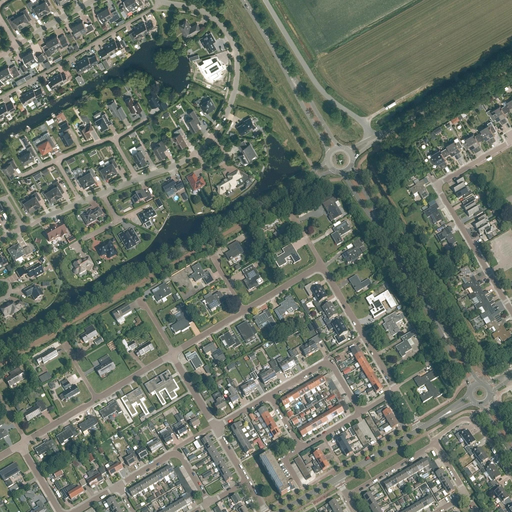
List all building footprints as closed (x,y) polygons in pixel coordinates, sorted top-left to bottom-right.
[(42,0),(43,2),(40,4),(45,14),(49,12),(48,11),(51,10),(48,5),(50,3),(48,0),(42,0)] [(136,10),(130,0),(124,0),(127,6),(124,8),(127,13),(131,11),(133,12),(136,10)] [(130,0),(136,10),(137,9),(139,6),(143,4),(141,0),(130,0)] [(41,15),(42,16),(45,14),(40,4),(39,4),(37,1),(33,4),(31,1),(27,3),(29,7),(30,7),(33,13),(36,11),(39,16),(41,15)] [(120,17),(116,10),(115,8),(110,11),(108,7),(103,10),(108,19),(110,23),(120,17)] [(22,14),(18,17),(24,26),(28,24),(27,23),(29,22),(26,17),(30,15),(26,9),(21,12),(22,14)] [(105,20),(108,19),(103,10),(97,13),(101,19),(98,20),(101,26),(106,23),(105,20)] [(24,26),(18,17),(15,19),(13,16),(8,19),(12,26),(15,24),(18,29),(20,27),(21,28),(24,26)] [(178,25),(186,38),(201,30),(197,24),(190,28),(186,20),(178,25)] [(91,23),(89,25),(86,27),(83,21),(77,24),(82,33),(83,33),(83,34),(84,34),(85,34),(95,29),(91,23)] [(145,25),(144,22),(139,25),(144,34),(156,27),(152,21),(145,25)] [(79,34),(82,33),(77,24),(72,27),(75,33),(72,34),(76,40),(81,37),(79,34)] [(132,32),(134,35),(131,37),(133,40),(144,34),(139,25),(134,28),(135,30),(132,32)] [(207,33),(203,37),(200,39),(205,47),(206,46),(210,52),(216,49),(212,43),(215,41),(211,33),(208,35),(207,33)] [(60,41),(57,36),(52,39),(57,47),(59,46),(61,48),(69,44),(66,38),(60,41)] [(54,49),(57,47),(52,39),(46,42),(50,47),(44,51),(47,56),(54,52),(55,50),(54,49)] [(110,44),(115,52),(123,47),(120,42),(117,44),(115,41),(110,44)] [(103,59),(115,52),(110,44),(105,46),(107,50),(100,54),(103,59)] [(36,56),(33,51),(28,54),(33,62),(35,61),(36,63),(38,63),(45,59),(42,53),(36,56)] [(30,64),(33,62),(28,54),(22,57),(25,63),(19,66),(23,72),(31,67),(30,64)] [(89,59),(87,57),(83,59),(87,68),(99,61),(96,55),(89,59)] [(211,58),(203,60),(204,63),(200,65),(202,68),(202,69),(206,67),(210,75),(213,79),(219,76),(217,72),(224,68),(222,65),(221,64),(220,65),(217,60),(213,62),(211,58)] [(79,73),(87,68),(83,59),(78,62),(79,66),(76,67),(79,73)] [(12,72),(8,66),(3,69),(8,78),(11,76),(13,79),(20,74),(17,69),(12,72)] [(62,76),(60,73),(55,76),(60,84),(69,80),(66,74),(62,76)] [(52,89),(60,84),(55,76),(51,79),(52,82),(49,84),(52,89)] [(34,91),(33,89),(28,92),(33,100),(44,94),(41,87),(34,91)] [(25,105),(33,100),(28,92),(23,95),(25,98),(22,100),(25,105)] [(161,110),(168,106),(164,99),(160,101),(155,92),(154,93),(153,93),(151,94),(150,95),(147,97),(151,103),(150,104),(152,108),(158,105),(161,110)] [(137,113),(142,110),(138,102),(135,104),(131,97),(129,98),(128,98),(126,100),(125,101),(131,112),(135,110),(137,113)] [(201,102),(198,103),(201,109),(203,112),(206,110),(206,111),(207,112),(215,108),(213,104),(214,104),(211,100),(209,99),(202,103),(201,102)] [(121,119),(126,116),(120,107),(118,108),(114,101),(113,102),(112,100),(108,103),(109,104),(108,104),(110,108),(110,109),(112,113),(113,113),(115,116),(118,114),(121,119)] [(6,106),(5,104),(0,107),(5,115),(16,109),(12,102),(6,106)] [(504,114),(507,112),(504,106),(500,108),(499,106),(495,109),(504,123),(507,122),(504,118),(506,117),(504,114)] [(504,123),(495,109),(491,111),(492,113),(489,115),(492,121),(496,119),(498,122),(499,121),(501,125),(504,123)] [(189,125),(193,132),(194,131),(195,132),(197,131),(197,129),(199,128),(195,121),(198,120),(193,111),(188,114),(191,119),(186,122),(188,126),(189,125)] [(62,121),(66,118),(62,112),(56,115),(58,119),(61,118),(62,121)] [(90,121),(85,112),(80,115),(81,118),(84,116),(86,120),(88,123),(90,121)] [(102,116),(96,120),(97,123),(96,124),(99,128),(100,127),(102,130),(108,126),(106,122),(109,120),(105,113),(102,115),(102,116)] [(237,127),(242,135),(256,127),(250,117),(244,121),(245,122),(237,127)] [(65,146),(74,141),(72,137),(70,135),(68,131),(67,129),(70,127),(67,122),(60,126),(63,131),(65,133),(60,136),(65,146)] [(89,132),(93,129),(91,124),(86,127),(84,123),(79,125),(79,128),(80,130),(85,139),(91,135),(89,132)] [(488,125),(484,128),(492,142),(495,141),(493,137),(494,136),(493,133),(496,131),(492,125),(489,127),(488,125)] [(492,142),(484,128),(480,130),(481,132),(477,134),(481,140),(484,138),(486,141),(488,140),(490,144),(492,142)] [(173,138),(179,148),(186,144),(182,136),(184,135),(181,129),(174,132),(176,136),(173,138)] [(478,142),(481,140),(477,134),(474,136),(473,134),(469,136),(478,151),(480,150),(478,146),(479,145),(478,142)] [(47,150),(47,151),(48,150),(52,148),(50,144),(54,142),(50,135),(45,137),(44,135),(40,137),(42,139),(34,143),(38,149),(40,148),(43,153),(47,150)] [(478,151),(469,136),(465,139),(466,141),(462,143),(466,149),(469,147),(471,150),(473,149),(475,153),(478,151)] [(162,140),(157,143),(158,146),(154,148),(154,149),(153,149),(155,153),(156,152),(160,158),(162,157),(163,157),(165,156),(165,155),(166,155),(163,149),(166,147),(162,140)] [(250,158),(254,156),(252,152),(253,151),(250,144),(247,146),(244,140),(236,144),(236,145),(237,144),(243,154),(239,156),(243,163),(248,161),(249,163),(252,161),(250,158)] [(454,141),(450,143),(459,158),(461,156),(459,152),(461,152),(459,149),(462,147),(458,141),(455,143),(454,141)] [(456,160),(459,158),(450,143),(446,146),(447,148),(443,150),(447,156),(450,154),(452,157),(454,156),(456,160)] [(135,158),(134,158),(136,162),(137,162),(139,166),(146,162),(142,155),(146,153),(141,145),(136,148),(138,151),(132,154),(135,158)] [(20,157),(24,164),(34,158),(34,157),(36,155),(31,146),(27,148),(29,152),(20,157)] [(444,158),(447,156),(443,150),(440,152),(439,150),(435,152),(444,167),(446,165),(444,161),(446,160),(444,158)] [(441,168),(444,167),(435,152),(431,155),(432,157),(428,159),(432,165),(435,163),(437,166),(439,165),(441,168)] [(117,165),(114,158),(109,161),(110,164),(107,166),(112,175),(113,176),(116,174),(115,173),(118,171),(115,166),(117,165)] [(9,179),(14,176),(12,172),(15,171),(13,169),(17,167),(13,160),(8,163),(9,165),(3,168),(3,169),(2,170),(4,173),(5,172),(9,179)] [(112,175),(107,166),(105,162),(101,164),(101,165),(97,168),(100,175),(103,173),(106,178),(112,175)] [(88,173),(85,175),(90,184),(91,185),(94,183),(93,182),(96,180),(93,175),(95,174),(92,167),(87,170),(88,173)] [(90,184),(85,175),(84,175),(82,171),(79,172),(79,173),(74,176),(78,184),(81,182),(84,187),(90,184)] [(239,174),(238,172),(230,177),(231,178),(223,183),(224,185),(217,189),(221,194),(223,193),(226,192),(229,196),(233,194),(232,191),(235,189),(235,188),(237,187),(238,188),(250,182),(247,177),(241,173),(239,174)] [(191,185),(194,191),(205,185),(201,179),(197,181),(194,175),(187,179),(191,185)] [(452,189),(455,194),(465,188),(462,183),(464,182),(462,178),(455,182),(458,185),(452,189)] [(55,187),(52,189),(57,198),(58,199),(61,197),(60,196),(63,195),(60,189),(62,188),(58,180),(53,183),(55,187)] [(174,193),(176,193),(178,192),(184,189),(180,183),(175,186),(172,181),(168,183),(169,183),(162,187),(166,194),(173,190),(173,191),(174,193)] [(423,200),(429,197),(423,187),(425,186),(422,181),(415,185),(415,186),(409,190),(413,196),(418,193),(423,200)] [(468,194),(465,188),(455,194),(458,199),(464,196),(466,199),(472,195),(470,192),(468,194)] [(57,198),(52,189),(48,191),(46,189),(42,191),(45,198),(48,196),(51,202),(57,198)] [(34,197),(30,199),(35,208),(41,205),(38,199),(41,198),(37,191),(32,194),(34,197)] [(146,196),(143,191),(136,195),(136,196),(132,199),(135,205),(140,202),(140,203),(145,200),(147,203),(152,199),(149,194),(146,196)] [(335,204),(338,202),(335,197),(322,205),(329,217),(327,218),(330,222),(342,215),(335,204)] [(463,207),(466,212),(475,206),(473,202),(476,201),(473,197),(467,200),(468,203),(463,207)] [(35,208),(30,199),(26,201),(25,199),(20,201),(24,208),(26,206),(29,212),(35,208)] [(155,202),(159,209),(163,206),(159,200),(155,202)] [(436,223),(442,220),(437,210),(439,209),(436,204),(429,208),(429,209),(423,213),(426,219),(432,216),(436,223)] [(479,212),(475,206),(466,212),(469,217),(475,214),(476,217),(483,213),(481,210),(479,212)] [(153,218),(156,216),(154,212),(151,208),(138,216),(143,224),(145,225),(150,222),(148,220),(152,218),(152,219),(153,218)] [(82,217),(87,225),(96,221),(95,219),(102,215),(99,209),(92,214),(91,212),(82,217)] [(473,225),(477,230),(486,224),(485,222),(487,220),(484,215),(476,219),(478,222),(473,225)] [(276,241),(286,236),(282,229),(278,232),(275,227),(279,224),(276,220),(259,230),(262,234),(263,234),(264,233),(273,228),(276,233),(273,235),(276,241)] [(340,237),(351,231),(345,222),(334,228),(337,232),(331,236),(337,246),(343,242),(340,237)] [(489,228),(486,224),(477,230),(480,235),(484,233),(486,236),(493,231),(491,227),(489,228)] [(65,233),(66,233),(61,225),(57,227),(52,229),(52,230),(45,234),(49,242),(50,242),(60,236),(61,238),(66,235),(65,233)] [(450,247),(456,243),(450,233),(453,232),(450,227),(443,232),(443,233),(437,237),(440,242),(446,239),(450,247)] [(126,232),(119,236),(128,251),(135,247),(136,245),(135,244),(139,242),(132,230),(127,233),(126,232)] [(255,246),(251,239),(244,243),(248,251),(255,246)] [(358,249),(363,247),(358,240),(352,244),(355,249),(344,255),(342,256),(344,259),(344,258),(347,264),(349,263),(351,262),(362,255),(358,249)] [(110,242),(97,249),(101,256),(105,254),(107,255),(108,255),(108,256),(109,258),(110,259),(112,257),(113,257),(117,254),(110,242)] [(244,253),(237,242),(228,248),(229,248),(231,251),(230,252),(225,255),(225,254),(228,259),(229,262),(231,261),(232,260),(235,258),(244,253)] [(22,251),(19,245),(8,251),(14,262),(24,256),(25,258),(32,254),(28,247),(22,251)] [(294,264),(300,261),(293,249),(277,258),(280,263),(290,257),(294,264)] [(93,265),(89,259),(82,263),(81,261),(73,265),(76,269),(75,269),(74,270),(74,271),(74,272),(74,273),(75,274),(76,275),(77,275),(78,274),(79,274),(79,275),(86,271),(85,269),(93,265)] [(25,268),(16,273),(20,279),(26,275),(28,274),(30,278),(35,276),(36,278),(43,274),(43,273),(43,272),(42,270),(41,270),(38,264),(26,271),(25,268)] [(204,283),(212,279),(208,272),(204,274),(198,264),(191,268),(194,274),(191,276),(195,283),(202,279),(204,283)] [(473,277),(477,275),(475,272),(471,274),(467,267),(459,271),(461,274),(456,277),(459,282),(464,279),(467,284),(471,282),(469,279),(473,277)] [(255,289),(259,286),(255,280),(260,277),(255,268),(244,275),(245,278),(247,280),(244,282),(248,289),(253,285),(255,289)] [(356,293),(371,285),(368,280),(361,284),(356,276),(348,280),(356,293)] [(479,287),(483,284),(481,282),(477,284),(473,277),(469,279),(471,282),(467,284),(462,287),(465,291),(470,289),(473,294),(477,291),(475,289),(479,287)] [(157,302),(171,295),(165,284),(158,288),(159,291),(153,295),(157,302)] [(313,295),(315,298),(323,293),(320,287),(316,290),(312,284),(304,288),(309,297),(313,295)] [(24,291),(27,298),(31,296),(34,301),(38,299),(41,300),(41,297),(43,296),(38,287),(36,289),(34,285),(24,291)] [(481,299),(485,296),(488,294),(487,292),(483,294),(479,287),(475,289),(477,291),(473,294),(468,296),(471,301),(476,298),(479,303),(482,301),(481,299)] [(373,320),(386,312),(378,300),(383,297),(391,309),(396,306),(387,291),(374,299),(372,296),(365,299),(369,306),(371,305),(373,309),(369,312),(373,318),(373,319),(373,320)] [(211,312),(226,303),(220,293),(205,302),(211,312)] [(327,299),(323,293),(315,298),(317,301),(313,304),(316,309),(322,305),(321,303),(327,299)] [(294,312),(297,309),(290,296),(286,299),(287,300),(279,305),(281,307),(277,309),(281,316),(284,315),(283,314),(287,312),(288,313),(290,314),(292,314),(294,313),(293,312),(294,312)] [(487,309),(491,306),(494,304),(493,301),(489,304),(485,296),(481,299),(482,301),(479,303),(474,306),(477,311),(482,308),(485,313),(488,311),(487,309)] [(23,308),(19,301),(13,305),(11,302),(12,303),(9,305),(8,304),(0,309),(4,317),(10,314),(11,316),(13,315),(13,314),(19,311),(23,308)] [(324,308),(322,305),(316,309),(319,314),(323,312),(325,315),(333,310),(330,304),(324,308)] [(117,321),(131,313),(127,306),(113,315),(117,321)] [(497,316),(499,314),(500,314),(499,311),(495,314),(491,306),(487,309),(488,311),(485,313),(480,316),(483,321),(487,318),(490,323),(494,321),(493,318),(497,316)] [(337,316),(333,310),(325,315),(327,318),(323,321),(326,326),(333,322),(331,320),(337,316)] [(181,315),(182,316),(176,320),(178,323),(171,328),(173,332),(175,335),(180,331),(181,332),(190,327),(188,325),(193,322),(190,317),(188,318),(185,312),(181,315)] [(395,324),(404,319),(401,315),(397,317),(395,313),(383,320),(386,324),(383,326),(386,331),(389,330),(393,336),(400,332),(395,324)] [(273,332),(278,329),(271,318),(268,320),(265,314),(259,317),(258,316),(253,319),(259,328),(268,323),(273,332)] [(490,323),(486,326),(489,330),(493,328),(496,333),(500,331),(499,328),(502,326),(506,324),(504,321),(503,321),(499,314),(497,316),(493,318),(494,321),(490,323)] [(334,325),(333,322),(326,326),(330,331),(334,329),(336,332),(344,327),(340,322),(334,325)] [(241,334),(243,338),(246,341),(254,336),(258,334),(255,329),(251,331),(247,323),(239,327),(238,328),(241,334)] [(502,326),(499,328),(500,331),(496,333),(492,336),(495,340),(499,337),(502,343),(511,337),(511,333),(510,331),(507,333),(502,326)] [(91,340),(97,336),(92,327),(85,330),(87,334),(81,337),(85,344),(89,341),(89,342),(91,340)] [(347,333),(344,327),(336,332),(338,335),(334,338),(338,346),(346,341),(343,336),(347,333)] [(235,349),(241,345),(237,339),(234,341),(229,333),(220,339),(222,343),(224,341),(229,349),(233,346),(235,349)] [(407,341),(411,339),(409,334),(401,339),(403,343),(396,348),(401,356),(412,350),(407,341)] [(315,346),(322,342),(318,336),(309,342),(310,345),(307,347),(312,355),(318,351),(315,346)] [(131,352),(137,348),(133,342),(127,346),(131,352)] [(151,352),(154,350),(149,343),(137,350),(138,352),(135,353),(138,358),(140,356),(141,357),(150,351),(151,352)] [(212,365),(214,368),(226,360),(219,350),(217,351),(213,344),(203,350),(206,355),(211,353),(216,362),(212,365)] [(312,355),(307,347),(304,349),(302,346),(291,352),(295,358),(303,353),(306,358),(312,355)] [(43,364),(57,356),(53,349),(40,357),(39,357),(35,359),(38,364),(42,361),(43,364)] [(361,354),(358,349),(354,351),(354,350),(348,354),(349,356),(352,354),(354,357),(361,354)] [(196,371),(203,367),(195,353),(186,359),(188,362),(190,361),(196,371)] [(364,359),(361,354),(354,357),(351,359),(352,361),(355,359),(357,362),(357,363),(364,359)] [(107,364),(102,367),(96,370),(100,377),(110,372),(115,369),(109,358),(105,361),(107,364)] [(367,364),(364,359),(357,363),(357,362),(354,364),(355,366),(358,364),(360,367),(360,368),(367,364)] [(285,363),(289,371),(295,367),(291,360),(288,362),(285,363)] [(289,371),(285,363),(280,366),(279,367),(284,374),(289,371)] [(370,369),(367,364),(360,368),(360,367),(357,369),(358,371),(361,369),(363,372),(363,373),(370,369)] [(10,388),(24,379),(18,369),(9,374),(11,377),(6,381),(10,388)] [(373,374),(370,369),(363,373),(363,372),(360,374),(361,376),(364,374),(366,377),(367,378),(373,374)] [(267,371),(265,372),(270,382),(276,378),(272,371),(268,373),(267,371)] [(437,398),(440,396),(436,389),(434,390),(430,382),(438,377),(434,371),(421,379),(419,377),(414,380),(419,389),(425,385),(431,394),(428,396),(427,394),(421,398),(424,403),(433,398),(436,396),(437,398)] [(155,391),(161,400),(162,399),(159,393),(166,389),(169,395),(178,389),(173,381),(168,372),(159,377),(162,383),(157,386),(154,380),(145,386),(150,395),(155,391)] [(270,382),(265,372),(259,376),(264,385),(270,382)] [(376,379),(373,374),(367,378),(366,377),(363,379),(364,381),(367,379),(369,383),(370,383),(376,379)] [(327,387),(328,386),(328,385),(326,383),(324,381),(322,378),(322,377),(317,380),(320,386),(321,386),(325,384),(327,387)] [(379,384),(376,379),(370,383),(369,383),(366,385),(367,386),(370,384),(372,388),(373,388),(379,384)] [(323,389),(321,386),(320,386),(317,380),(311,383),(315,389),(316,389),(319,387),(322,390),(323,389)] [(66,402),(79,394),(74,386),(71,388),(68,383),(62,386),(66,393),(59,397),(62,402),(65,400),(66,402)] [(247,383),(245,384),(251,393),(257,390),(253,383),(249,385),(247,383)] [(311,392),(314,390),(316,393),(318,392),(316,389),(315,389),(311,383),(306,386),(310,392),(311,392)] [(251,393),(245,384),(244,385),(245,387),(241,390),(245,397),(251,393)] [(376,394),(383,390),(379,384),(373,388),(372,388),(366,391),(368,394),(374,391),(376,394)] [(313,395),(311,392),(310,392),(306,386),(301,389),(305,396),(306,395),(309,393),(311,397),(313,395)] [(125,404),(132,417),(137,414),(132,406),(136,403),(138,406),(139,405),(143,411),(144,410),(139,401),(145,398),(139,389),(126,397),(129,402),(125,404)] [(308,398),(306,395),(305,396),(301,389),(296,392),(300,399),(301,398),(304,396),(306,400),(308,398)] [(227,395),(229,399),(232,404),(239,400),(236,395),(232,390),(229,392),(230,394),(227,395)] [(303,402),(301,398),(300,399),(296,392),(291,395),(295,402),(295,401),(299,399),(301,403),(303,402)] [(218,405),(215,407),(218,413),(226,408),(223,402),(222,402),(221,400),(223,400),(218,393),(212,396),(216,402),(218,405)] [(298,405),(295,401),(295,402),(291,395),(286,398),(289,405),(290,404),(294,402),(296,406),(298,405)] [(292,408),(290,404),(289,405),(286,398),(280,401),(284,408),(288,405),(291,409),(292,408)] [(35,405),(37,407),(26,413),(26,412),(20,413),(21,418),(22,420),(25,419),(27,423),(37,417),(38,418),(41,416),(40,414),(46,410),(41,402),(35,405)] [(118,415),(122,413),(115,402),(108,406),(109,407),(100,413),(104,420),(117,413),(118,415)] [(340,406),(339,404),(338,403),(337,404),(339,407),(335,409),(334,410),(338,416),(344,413),(341,409),(342,409),(340,406)] [(334,410),(335,409),(333,406),(332,407),(334,411),(330,412),(329,413),(333,420),(338,416),(334,410)] [(268,414),(264,409),(261,411),(260,410),(254,414),(255,416),(259,414),(261,417),(261,418),(268,414)] [(329,413),(330,412),(328,409),(326,410),(328,414),(325,416),(324,416),(328,423),(333,420),(329,413)] [(383,415),(385,419),(386,420),(392,416),(389,411),(383,414),(382,413),(379,416),(380,417),(383,415)] [(324,416),(325,416),(323,412),(321,413),(323,417),(320,419),(319,419),(323,426),(328,423),(324,416)] [(271,419),(268,414),(261,418),(261,417),(257,419),(258,421),(262,419),(264,422),(264,423),(271,419)] [(319,419),(320,419),(318,415),(316,416),(317,418),(313,420),(315,422),(314,422),(318,429),(323,426),(319,419)] [(194,416),(190,418),(188,420),(190,424),(194,429),(200,425),(197,420),(194,416)] [(395,421),(392,416),(386,420),(385,419),(382,421),(383,423),(386,421),(389,425),(395,421)] [(87,431),(96,426),(91,417),(87,419),(88,421),(79,427),(85,436),(88,434),(87,431)] [(296,418),(291,421),(294,426),(300,423),(296,418)] [(314,422),(315,422),(313,420),(313,418),(311,419),(313,423),(310,425),(309,425),(313,432),(318,429),(314,422)] [(274,424),(271,419),(264,423),(264,422),(260,424),(261,426),(265,424),(267,427),(267,428),(274,424)] [(309,425),(310,425),(308,421),(306,422),(308,426),(304,428),(308,435),(313,432),(309,425)] [(395,428),(398,426),(395,421),(389,425),(388,424),(382,428),(383,431),(390,427),(392,430),(395,428)] [(234,434),(240,430),(240,429),(238,426),(241,424),(240,422),(236,424),(237,425),(231,429),(234,434)] [(183,427),(183,426),(181,424),(174,428),(176,432),(180,437),(187,433),(184,427),(183,427)] [(277,429),(274,424),(267,428),(267,427),(263,429),(264,431),(268,429),(270,432),(270,433),(277,429)] [(304,428),(302,424),(300,425),(303,429),(298,431),(302,438),(308,435),(304,428)] [(61,445),(74,437),(75,439),(78,437),(72,426),(65,430),(66,432),(56,438),(61,445)] [(240,430),(234,434),(237,439),(243,435),(243,434),(241,431),(244,429),(243,427),(240,429),(240,430)] [(160,433),(162,437),(164,440),(163,440),(167,445),(173,442),(170,437),(173,435),(170,429),(166,431),(166,430),(160,433)] [(280,434),(277,429),(270,433),(270,432),(266,434),(267,436),(271,434),(274,438),(280,434)] [(3,433),(1,430),(0,431),(0,440),(8,436),(5,431),(3,433)] [(243,435),(237,439),(240,444),(246,440),(246,439),(249,438),(249,437),(246,432),(243,434),(243,435)] [(464,442),(471,437),(467,432),(463,436),(460,432),(455,436),(458,440),(461,438),(464,442)] [(338,438),(340,440),(337,442),(340,447),(346,443),(346,442),(345,440),(346,439),(346,438),(348,437),(345,433),(338,438)] [(246,440),(240,444),(243,449),(249,446),(249,445),(248,443),(252,440),(251,437),(249,437),(249,438),(246,439),(246,440)] [(475,443),(471,437),(464,442),(468,447),(465,449),(468,453),(473,449),(470,446),(475,443)] [(211,443),(208,438),(203,441),(201,439),(197,441),(201,448),(204,446),(205,447),(211,443)] [(148,448),(152,454),(159,450),(160,451),(163,449),(162,448),(157,439),(152,441),(154,445),(148,448)] [(350,440),(346,442),(346,443),(340,447),(343,452),(350,448),(349,447),(347,444),(351,442),(350,440)] [(39,458),(52,450),(47,441),(43,443),(44,445),(35,450),(39,458)] [(214,448),(211,443),(205,447),(204,446),(201,448),(202,450),(205,448),(207,452),(208,452),(214,448)] [(249,446),(243,449),(246,455),(252,451),(250,446),(253,444),(252,443),(249,445),(249,446)] [(350,449),(354,447),(353,445),(349,447),(350,448),(343,452),(346,457),(353,453),(350,449)] [(142,448),(133,453),(136,458),(139,457),(141,461),(148,456),(142,448)] [(217,454),(214,448),(208,452),(207,452),(204,454),(205,455),(208,453),(210,457),(211,458),(217,454)] [(477,460),(484,455),(480,449),(475,453),(473,449),(468,453),(471,458),(474,455),(477,460)] [(134,460),(136,458),(133,453),(132,450),(127,453),(130,458),(125,461),(129,467),(136,464),(134,460)] [(314,457),(316,460),(316,461),(323,457),(320,452),(313,455),(309,457),(310,459),(314,457)] [(220,459),(217,454),(211,458),(210,457),(207,459),(208,461),(211,459),(213,462),(214,463),(220,459)] [(281,497),(294,489),(291,484),(287,487),(268,455),(259,460),(281,497)] [(488,460),(484,455),(477,460),(474,461),(478,466),(477,466),(480,471),(485,467),(483,463),(488,460)] [(326,462),(323,457),(316,461),(316,460),(312,462),(313,464),(315,468),(315,467),(319,465),(319,466),(326,462)] [(214,463),(213,462),(210,464),(211,466),(214,464),(216,467),(217,468),(223,464),(220,459),(214,463)] [(425,460),(420,463),(424,470),(424,469),(428,467),(430,471),(432,469),(430,467),(430,466),(429,466),(428,464),(425,460)] [(117,473),(123,470),(120,464),(115,467),(113,462),(111,463),(117,473)] [(329,467),(326,462),(319,466),(319,465),(315,467),(316,469),(320,467),(322,471),(329,467)] [(111,477),(117,473),(111,463),(108,465),(111,470),(108,472),(111,477)] [(424,470),(420,463),(415,466),(418,473),(419,472),(423,470),(425,474),(426,473),(424,469),(424,470)] [(226,469),(223,464),(217,468),(216,467),(213,469),(214,471),(217,469),(220,472),(220,473),(226,469)] [(9,479),(19,473),(15,465),(0,474),(8,489),(13,486),(9,479)] [(418,473),(415,466),(409,469),(413,476),(414,475),(417,473),(419,477),(421,476),(419,472),(418,473)] [(170,467),(165,470),(169,477),(170,476),(173,474),(175,478),(177,477),(176,476),(175,473),(173,471),(170,467)] [(489,477),(496,472),(492,467),(488,470),(485,467),(480,471),(483,475),(486,473),(489,477)] [(229,474),(226,469),(220,473),(220,472),(216,474),(217,476),(221,474),(222,477),(223,478),(229,474)] [(413,476),(409,469),(404,472),(408,479),(409,478),(412,476),(414,480),(416,479),(414,475),(413,476)] [(56,479),(63,474),(60,470),(53,474),(56,479)] [(164,480),(165,479),(168,477),(170,481),(172,480),(170,476),(169,477),(165,470),(160,473),(164,480)] [(93,471),(90,473),(98,485),(100,484),(101,484),(103,483),(103,482),(97,471),(97,472),(98,473),(95,474),(93,471)] [(442,471),(440,472),(435,475),(434,474),(431,476),(433,477),(436,475),(438,479),(439,480),(445,476),(442,471)] [(408,479),(404,472),(399,475),(403,482),(404,481),(407,479),(409,483),(411,482),(409,478),(408,479)] [(500,477),(496,472),(489,477),(493,481),(489,484),(492,488),(498,484),(495,481),(500,477)] [(91,489),(98,485),(90,473),(87,474),(89,478),(86,480),(91,489)] [(167,483),(165,479),(164,480),(160,473),(155,476),(159,483),(160,482),(163,480),(165,484),(167,483)] [(226,483),(233,479),(229,474),(223,478),(222,477),(219,479),(220,481),(223,479),(226,483)] [(403,482),(399,475),(394,478),(398,485),(398,484),(400,487),(403,485),(404,486),(406,485),(404,481),(403,482)] [(162,486),(160,482),(159,483),(155,476),(150,479),(154,486),(158,483),(160,487),(162,486)] [(448,481),(445,476),(439,480),(438,479),(435,481),(436,483),(439,481),(441,484),(442,485),(448,481)] [(398,485),(394,478),(389,481),(393,488),(397,486),(399,489),(401,488),(400,487),(398,484),(398,485)] [(156,489),(154,486),(150,479),(145,483),(148,489),(149,489),(153,487),(155,490),(156,489)] [(393,488),(389,481),(383,484),(387,491),(391,489),(394,492),(395,491),(393,488)] [(451,486),(448,481),(442,485),(441,484),(438,486),(439,488),(442,486),(444,489),(445,490),(451,486)] [(151,492),(149,489),(148,489),(145,483),(139,486),(143,492),(144,492),(147,490),(149,493),(151,492)] [(501,488),(498,484),(492,488),(496,492),(494,493),(498,498),(505,493),(501,488)] [(73,486),(72,487),(78,497),(84,493),(81,488),(77,490),(76,487),(74,488),(73,486)] [(146,495),(144,492),(143,492),(139,486),(134,489),(138,495),(139,495),(142,493),(144,496),(146,495)] [(454,491),(451,486),(445,490),(444,489),(441,491),(442,493),(445,491),(448,495),(454,491)] [(78,497),(72,487),(70,488),(71,489),(70,490),(72,493),(68,495),(72,501),(78,497)] [(141,498),(139,495),(138,495),(134,489),(129,492),(133,498),(137,496),(139,499),(141,498)] [(363,498),(366,503),(373,499),(372,498),(370,495),(374,493),(373,491),(369,493),(369,494),(363,498)] [(191,499),(189,497),(188,494),(187,493),(185,494),(187,498),(184,500),(183,500),(187,507),(192,504),(190,500),(191,499)] [(429,498),(425,500),(424,500),(428,507),(433,503),(430,497),(431,497),(429,493),(427,494),(429,498)] [(509,499),(505,493),(498,498),(501,503),(498,505),(501,509),(506,505),(504,502),(509,499)] [(183,500),(184,500),(182,496),(180,497),(182,501),(179,503),(178,503),(182,510),(187,507),(183,500)] [(234,507),(236,510),(242,506),(241,504),(242,503),(237,496),(232,499),(236,506),(234,507)] [(376,496),(372,498),(373,499),(366,503),(369,508),(376,504),(375,503),(373,500),(377,498),(376,496)] [(424,500),(425,500),(423,496),(421,497),(424,501),(420,503),(419,503),(423,510),(428,507),(424,500)] [(108,504),(110,507),(110,508),(117,504),(113,499),(107,503),(107,502),(103,504),(104,506),(108,504)] [(419,503),(420,503),(418,499),(417,500),(416,500),(418,504),(415,506),(414,506),(417,511),(419,511),(423,510),(419,503)] [(178,503),(179,503),(177,500),(175,501),(177,504),(174,506),(173,506),(176,511),(178,511),(182,510),(178,503)] [(37,507),(33,510),(33,511),(43,511),(45,511),(40,501),(35,504),(37,507)] [(329,506),(331,510),(332,511),(338,507),(335,501),(329,505),(328,504),(325,506),(326,508),(329,506)] [(379,501),(375,503),(376,504),(369,508),(371,511),(374,511),(379,509),(376,505),(380,503),(379,501)] [(417,511),(414,506),(415,506),(413,502),(411,503),(413,507),(410,509),(409,509),(410,511),(417,511)] [(176,511),(173,506),(174,506),(172,503),(170,504),(172,507),(169,509),(168,510),(169,511),(176,511)]
